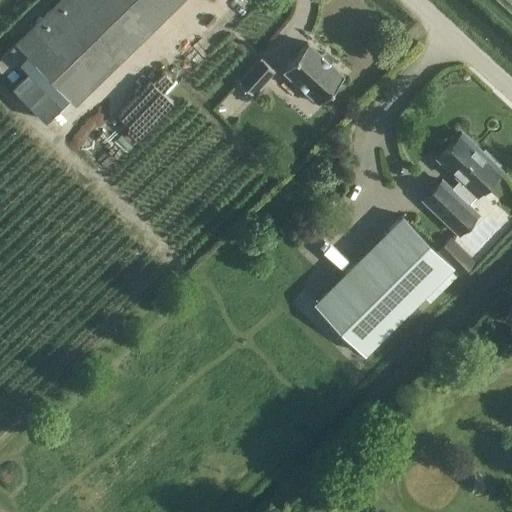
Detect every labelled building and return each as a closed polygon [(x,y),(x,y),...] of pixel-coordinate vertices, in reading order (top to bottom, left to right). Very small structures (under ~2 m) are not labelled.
[(58,0),(14,43),(15,44),(0,58),(0,71),(4,75),(26,55),(74,105),(182,0),(58,0)] [(319,52),(308,42),(283,70),(303,88),(300,91),(313,103),(316,99),(318,102),(343,74),(332,63),(332,55),(327,51),(319,52)] [(258,57),(238,81),(253,93),(273,70),(258,57)] [(438,157),(460,178),(452,187),(442,178),(421,200),(458,234),(478,213),(468,203),(476,194),(477,194),(500,169),(462,132),(438,157)] [(401,213),(356,259),(313,301),(364,353),(398,320),(404,326),(455,276),(450,270),(454,266),(401,213)]
